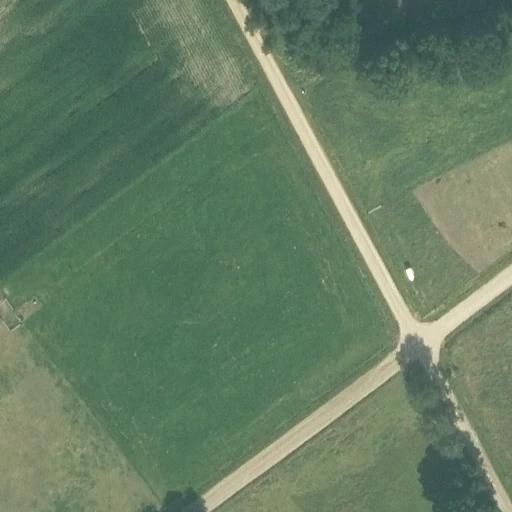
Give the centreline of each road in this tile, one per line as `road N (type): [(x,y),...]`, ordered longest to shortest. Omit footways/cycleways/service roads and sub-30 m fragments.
road 1 (track): [(509,511),(235,0)]
road 2 (track): [(420,341),(193,511)]
